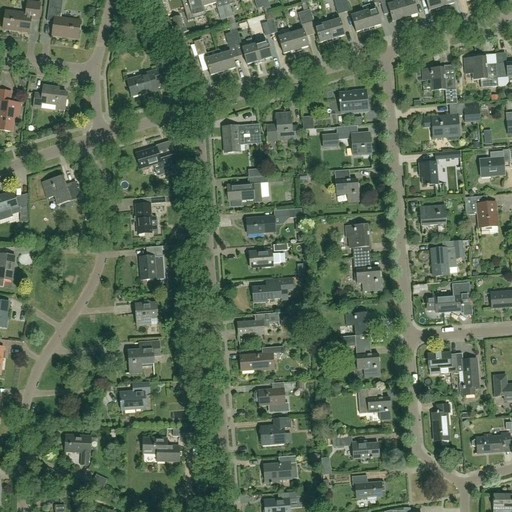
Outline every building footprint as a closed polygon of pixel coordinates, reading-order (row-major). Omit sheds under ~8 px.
[(59,20),(62,0),(49,0),(46,22),(54,23),(52,36),(77,39),(79,22),(59,20)] [(204,7),(201,0),(187,0),(190,7),(186,8),(188,15),(189,20),(206,15),(205,10),(204,7)] [(221,0),(215,0),(216,4),(218,8),(217,8),(221,20),(226,19),(223,7),(221,0)] [(221,0),(223,7),(226,19),(229,26),(235,24),(230,5),(235,3),(234,0),(221,0)] [(241,0),(242,1),(245,0),(254,0),(257,9),(263,8),(260,0),(241,0)] [(260,0),(263,8),(264,10),(270,8),(267,0),(260,0)] [(344,13),(339,0),(336,0),(334,1),(338,15),(344,13)] [(346,0),(339,0),(344,13),(350,11),(346,0)] [(405,21),(399,0),(393,0),(392,0),(379,0),(380,2),(384,15),(390,13),(392,22),(399,20),(400,22),(405,21)] [(417,15),(412,0),(399,0),(405,21),(412,19),(411,17),(417,15)] [(442,10),(439,0),(425,0),(429,11),(436,9),(436,11),(442,10)] [(439,0),(442,10),(448,8),(448,6),(454,4),(452,0),(439,0)] [(27,1),(26,5),(25,15),(5,13),(3,29),(28,32),(29,20),(37,21),(39,7),(40,3),(27,1)] [(310,10),(308,11),(306,3),(301,4),(304,12),(307,24),(314,22),(310,10)] [(381,26),(375,6),(370,7),(370,5),(362,7),(363,12),(369,31),(375,30),(374,28),(381,26)] [(304,12),(298,14),(302,26),(307,24),(304,12)] [(369,31),(363,12),(351,16),(356,33),(363,31),(363,33),(369,31)] [(139,18),(132,16),(130,25),(137,26),(139,18)] [(180,17),(172,20),(175,31),(180,39),(188,37),(186,31),(184,32),(180,17)] [(267,23),(271,35),(277,33),(273,19),(267,21),(267,23)] [(327,23),(326,20),(314,24),(315,27),(320,44),(326,42),(327,44),(333,42),(327,23)] [(339,20),(327,23),(333,42),(339,40),(338,38),(345,36),(339,20)] [(271,35),(267,23),(261,24),(265,37),(271,35)] [(231,34),(235,46),(241,44),(237,30),(230,32),(231,34)] [(303,30),(291,34),(296,53),(302,51),(302,49),(308,47),(303,30)] [(279,38),(278,38),(283,55),(290,53),(291,55),(296,53),(291,34),(284,36),(283,33),(278,35),(279,38)] [(235,46),(231,34),(225,35),(229,47),(235,46)] [(217,51),(207,54),(202,40),(194,43),(198,57),(204,55),(206,59),(218,56),(217,51)] [(267,41),(254,45),(260,64),(266,62),(266,60),(272,58),(267,41)] [(260,64),(254,45),(242,48),(247,65),(254,64),(254,65),(260,64)] [(218,56),(224,74),(230,73),(229,71),(235,69),(230,52),(218,56)] [(218,56),(206,59),(211,76),(217,74),(218,76),(224,74),(218,56)] [(486,58),(464,59),(465,75),(473,74),(473,80),(480,79),(481,87),(498,86),(497,78),(496,64),(486,65),(486,58)] [(167,62),(162,66),(166,73),(166,75),(175,75),(174,70),(168,61),(167,62)] [(511,62),(496,64),(497,78),(511,76),(511,62)] [(457,104),(456,89),(454,75),(444,76),(444,68),(422,70),(422,81),(430,80),(431,91),(445,90),(446,105),(449,105),(457,104)] [(141,77),(126,81),(131,97),(140,95),(141,96),(156,91),(154,84),(162,81),(158,70),(140,75),(141,77)] [(64,110),(66,94),(59,93),(59,89),(43,87),(42,95),(34,94),(32,108),(40,109),(40,104),(56,106),(55,109),(64,110)] [(0,102),(1,102),(0,106),(0,130),(12,132),(14,114),(18,115),(20,103),(9,102),(10,92),(0,90),(0,102)] [(361,112),(361,108),(367,108),(366,91),(357,91),(357,93),(340,94),(341,114),(361,112)] [(449,105),(450,117),(423,118),(424,128),(432,127),(432,139),(448,138),(448,142),(459,141),(459,137),(457,117),(464,116),(465,124),(480,123),(479,104),(464,105),(464,104),(457,104),(449,105)] [(275,113),(276,125),(266,126),(267,142),(292,140),(292,146),(300,145),(298,125),(292,125),(291,112),(275,113)] [(314,130),(313,117),(302,118),(303,130),(314,130)] [(261,144),(259,125),(223,128),(225,154),(240,153),(240,146),(261,144)] [(337,128),(337,134),(322,136),(323,149),(339,148),(338,140),(352,139),(353,156),(371,155),(369,134),(358,134),(358,126),(337,128)] [(163,149),(156,151),(156,149),(135,155),(139,170),(157,165),(160,177),(173,173),(171,166),(175,165),(172,152),(164,155),(164,154),(163,149)] [(490,153),(490,160),(479,161),(481,178),(504,176),(503,164),(510,163),(509,151),(502,151),(502,152),(490,153)] [(460,152),(435,154),(435,161),(461,159),(460,152)] [(438,185),(436,163),(418,164),(419,172),(421,172),(423,186),(438,185)] [(349,170),(334,171),(337,195),(347,195),(348,203),(359,202),(357,180),(350,181),(349,170)] [(63,177),(41,183),(46,200),(56,197),(58,206),(80,199),(75,182),(65,185),(63,177)] [(248,185),(227,186),(228,202),(254,200),(254,203),(261,203),(260,184),(248,185)] [(0,219),(7,217),(5,211),(17,208),(12,192),(0,196),(0,219)] [(176,197),(165,198),(140,199),(140,206),(135,206),(137,235),(158,233),(157,218),(157,217),(154,217),(152,215),(151,205),(165,204),(177,203),(176,197)] [(466,216),(477,215),(479,229),(498,227),(496,202),(487,203),(486,197),(465,198),(466,212),(466,216)] [(444,206),(420,208),(421,227),(446,225),(444,206)] [(301,210),(274,212),(274,217),(289,216),(290,219),(302,218),(301,210)] [(274,218),(246,220),(247,235),(275,233),(275,226),(274,218)] [(355,258),(370,257),(368,225),(346,227),(347,238),(349,238),(350,248),(353,248),(353,255),(355,255),(355,258)] [(463,241),(454,242),(442,243),(442,249),(431,250),(433,277),(449,276),(449,269),(457,268),(456,260),(464,259),(463,241)] [(146,258),(139,258),(140,281),(165,280),(163,257),(162,257),(161,247),(146,248),(146,258)] [(279,254),(272,255),(272,252),(249,254),(250,268),(273,266),(273,264),(280,264),(279,254)] [(0,286),(3,287),(4,281),(11,282),(14,257),(0,254),(0,286)] [(371,269),(370,257),(355,258),(357,284),(362,284),(362,292),(369,292),(381,291),(379,269),(371,269)] [(480,267),(479,259),(471,260),(472,267),(480,267)] [(293,279),(265,281),(266,287),(251,288),(253,304),(268,303),(267,300),(281,299),(281,302),(288,301),(287,290),(293,290),(293,279)] [(453,285),(454,296),(427,299),(428,311),(435,311),(436,313),(462,312),(461,306),(469,306),(468,294),(470,294),(469,284),(453,285)] [(511,292),(491,294),(492,309),(511,308),(511,292)] [(0,328),(5,329),(9,303),(0,301),(0,328)] [(157,325),(157,319),(155,304),(134,305),(136,326),(150,325),(157,325)] [(278,314),(268,315),(255,316),(255,321),(238,323),(239,337),(264,335),(264,329),(270,328),(269,324),(279,323),(278,314)] [(355,347),(370,345),(368,314),(346,315),(347,326),(354,326),(355,347)] [(158,343),(138,344),(139,352),(127,352),(129,375),(140,374),(140,368),(153,367),(152,357),(159,356),(158,343)] [(371,355),(370,345),(355,347),(357,370),(363,370),(364,379),(369,378),(369,377),(380,377),(378,355),(371,355)] [(240,357),(241,371),(267,369),(267,370),(273,370),(272,354),(283,354),(283,347),(262,349),(262,355),(240,357)] [(456,354),(450,355),(450,353),(428,355),(429,369),(430,369),(430,375),(439,375),(441,372),(441,368),(451,367),(451,373),(458,373),(456,354)] [(463,360),(462,357),(462,354),(456,354),(458,373),(462,372),(463,384),(459,384),(460,397),(476,396),(475,388),(479,387),(477,365),(477,359),(463,360)] [(505,376),(494,377),(495,396),(504,396),(504,401),(511,400),(511,384),(506,385),(505,376)] [(149,394),(148,383),(132,384),(132,386),(132,392),(119,393),(120,396),(118,396),(119,405),(121,404),(121,412),(145,410),(144,395),(149,394)] [(258,391),(258,392),(256,392),(254,394),(255,400),(257,402),(259,402),(259,406),(279,405),(280,415),(285,415),(284,404),(285,404),(283,383),(272,384),(273,390),(258,391)] [(381,388),(366,389),(358,390),(360,414),(368,414),(379,413),(380,420),(391,420),(389,398),(382,398),(381,388)] [(432,414),(435,442),(450,441),(448,414),(450,413),(449,405),(437,406),(437,414),(432,414)] [(262,447),(284,446),(283,429),(291,428),(290,418),(273,419),(274,427),(260,428),(262,447)] [(477,439),(477,440),(475,440),(472,442),(472,446),(475,448),(477,448),(478,454),(503,453),(503,448),(511,447),(510,434),(501,435),(501,437),(491,438),(491,435),(483,435),(484,439),(477,439)] [(91,437),(65,436),(64,453),(81,454),(80,466),(88,466),(88,454),(90,454),(91,437)] [(335,447),(349,446),(348,438),(335,439),(335,447)] [(166,440),(143,439),(142,455),(156,455),(156,462),(178,463),(179,447),(166,447),(166,440)] [(352,444),(353,460),(379,457),(378,444),(367,445),(366,442),(352,444)] [(264,465),(265,485),(283,484),(282,480),(291,479),(290,464),(296,464),(295,457),(278,458),(279,464),(264,465)] [(367,476),(352,478),(353,486),(355,486),(356,499),(367,498),(368,502),(376,501),(376,498),(384,497),(384,492),(385,492),(384,482),(381,482),(367,483),(367,476)] [(278,501),(265,502),(265,511),(289,511),(289,500),(304,499),(303,492),(278,494),(278,501)] [(511,511),(511,495),(493,495),(493,508),(493,511),(511,511)]
